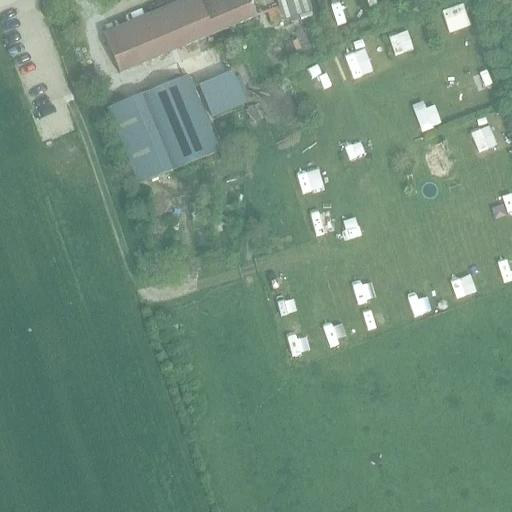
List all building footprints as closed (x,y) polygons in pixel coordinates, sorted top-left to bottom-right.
[(118,75),(257,18),(249,0),(200,0),(199,0),(198,0),(191,0),(102,36),(118,75)] [(260,0),(262,2),(266,0),(275,0),(279,10),(284,21),(313,10),(309,0),(260,0)] [(279,10),(267,14),(272,26),(284,21),(279,10)] [(297,40),(292,42),(295,52),(301,50),(297,40)] [(498,43),(485,47),(489,62),(503,58),(498,43)] [(209,109),(241,96),(232,75),(200,88),(209,109)] [(186,78),(141,96),(172,172),(217,154),(186,78)] [(141,96),(107,110),(137,186),(172,172),(141,96)]
